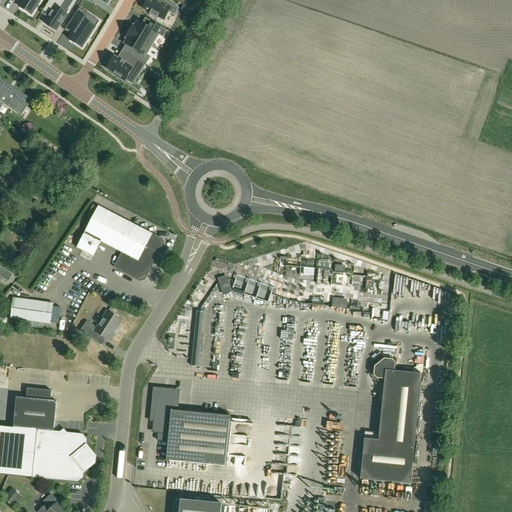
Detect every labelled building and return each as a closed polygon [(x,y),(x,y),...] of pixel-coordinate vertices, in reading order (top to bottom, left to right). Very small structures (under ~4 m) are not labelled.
[(31,15),(40,0),(23,0),(19,7),(31,15)] [(49,0),(43,10),(49,14),(44,22),(56,30),(68,10),(61,5),(64,0),(49,0)] [(155,0),(147,0),(143,9),(151,13),(150,15),(156,18),(157,16),(164,20),(168,13),(175,16),(179,9),(163,0),(157,0),(157,1),(155,0)] [(183,5),(181,10),(187,14),(190,9),(183,5)] [(82,48),(95,28),(84,21),(89,14),(80,8),(67,28),(73,32),(69,39),(82,48)] [(136,21),(129,32),(151,45),(157,34),(162,37),(166,30),(152,22),(148,28),(136,21)] [(129,32),(123,43),(133,49),(130,55),(144,64),(148,57),(145,55),(151,45),(129,32)] [(114,57),(107,69),(114,73),(113,74),(125,81),(125,80),(127,81),(133,72),(139,76),(145,65),(130,56),(126,63),(122,60),(121,61),(114,57)] [(32,100),(26,96),(0,79),(0,102),(22,116),(32,100)] [(162,240),(99,207),(77,248),(93,256),(101,242),(123,253),(116,265),(118,269),(141,281),(145,280),(163,244),(162,240)] [(315,249),(302,250),(302,258),(315,258),(315,249)] [(335,270),(335,259),(326,259),(326,270),(335,270)] [(361,304),(363,295),(354,293),(353,302),(361,304)] [(314,297),(314,306),(323,306),(323,297),(314,297)] [(13,299),(11,318),(51,324),(53,304),(13,299)] [(122,321),(108,312),(97,328),(87,321),(80,331),(93,340),(97,334),(109,342),(122,321)] [(411,484),(416,440),(423,441),(425,419),(418,418),(422,383),(435,384),(438,358),(389,344),(388,356),(383,356),(372,365),(371,373),(378,382),(384,383),(378,440),(365,439),(360,479),(411,484)] [(358,366),(360,360),(351,357),(349,363),(358,366)] [(345,377),(346,368),(329,365),(327,375),(345,377)] [(0,387),(11,388),(11,370),(0,369),(0,387)] [(287,409),(294,408),(294,403),(303,403),(303,397),(308,396),(308,388),(298,389),(299,396),(286,397),(287,409)] [(87,440),(83,434),(67,433),(64,429),(60,432),(54,431),(57,402),(51,401),(52,391),(27,389),(26,399),(16,397),(13,428),(37,431),(32,478),(78,483),(83,478),(84,471),(92,465),(93,455),(87,447),(87,440)] [(226,467),(230,417),(177,412),(179,394),(154,391),(151,416),(154,416),(153,429),(153,431),(155,432),(156,433),(169,435),(166,461),(226,467)] [(330,391),(330,400),(341,400),(342,391),(330,391)] [(12,489),(4,499),(13,507),(22,497),(12,489)] [(64,511),(57,504),(58,502),(51,494),(44,501),(47,505),(38,511),(64,511)] [(221,511),(222,504),(181,500),(179,511),(221,511)]
